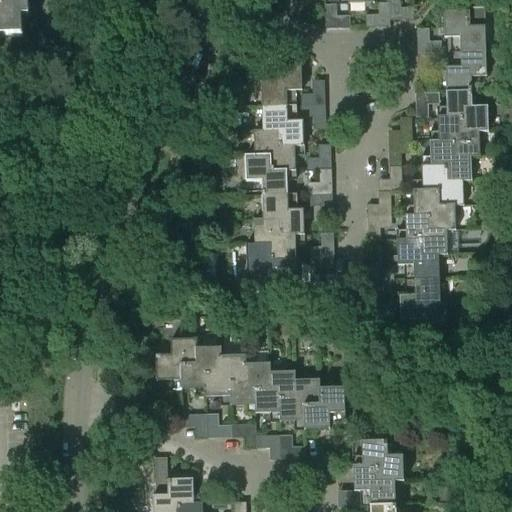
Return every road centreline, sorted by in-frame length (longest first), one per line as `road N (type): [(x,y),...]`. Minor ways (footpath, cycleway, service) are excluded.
road 1 (residential): [(75,400),(95,286),(214,0)]
road 2 (residential): [(248,475),(122,412),(75,400)]
road 3 (residential): [(365,132),(399,96),(400,51),(394,42),(334,45)]
road 4 (residential): [(352,286),(365,132)]
road 5 (residential): [(334,45),(215,0)]
